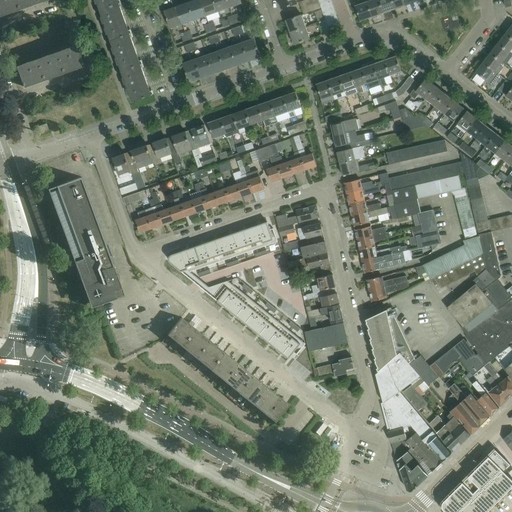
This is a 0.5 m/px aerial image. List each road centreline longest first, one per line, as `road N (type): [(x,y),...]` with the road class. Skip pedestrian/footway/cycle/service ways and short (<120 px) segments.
road 1 (secondary): [(21,387),(89,408),(266,503)]
road 2 (secondary): [(266,478),(108,390),(40,369)]
road 3 (residential): [(310,195),(325,204),(367,380),(357,424)]
road 4 (residential): [(309,396),(135,257)]
road 5 (unclassified): [(135,257),(310,195)]
road 6 (tertiary): [(40,369),(43,273),(16,203)]
road 7 (tertiary): [(16,203),(28,270),(11,365)]
road 8 (residential): [(350,430),(341,468),(373,480),(383,446),(357,424)]
road 9 (residential): [(511,412),(417,506)]
road 10 (residential): [(135,257),(91,137)]
road 11 (secondary): [(383,511),(266,478)]
